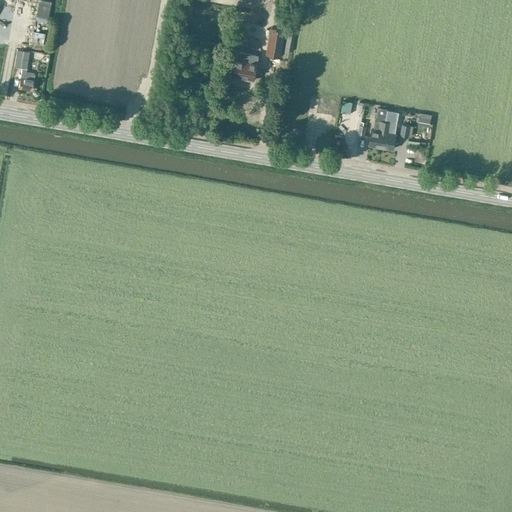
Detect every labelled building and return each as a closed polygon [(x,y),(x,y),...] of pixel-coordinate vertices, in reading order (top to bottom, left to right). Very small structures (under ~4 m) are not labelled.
[(51,2),(39,0),(36,16),(48,18),(51,2)] [(280,56),(284,35),(285,30),(271,27),(266,54),(280,56)] [(254,35),(252,51),(264,52),(266,36),(254,35)] [(26,73),(29,52),(17,50),(14,67),(22,68),(20,78),(18,88),(31,90),(33,80),(34,74),(26,73)] [(236,52),(232,76),(254,80),(258,56),(236,52)] [(376,108),(375,120),(379,121),(385,122),(387,110),(381,109),(376,108)] [(431,119),(419,117),(418,125),(429,127),(431,119)] [(372,129),(370,145),(381,147),(382,147),(386,122),(385,122),(379,121),(375,120),(373,130),(372,129)] [(393,149),(395,133),(390,132),(391,123),(386,122),(382,147),(393,149)] [(410,126),(406,125),(401,124),(400,135),(408,137),(410,126)]
